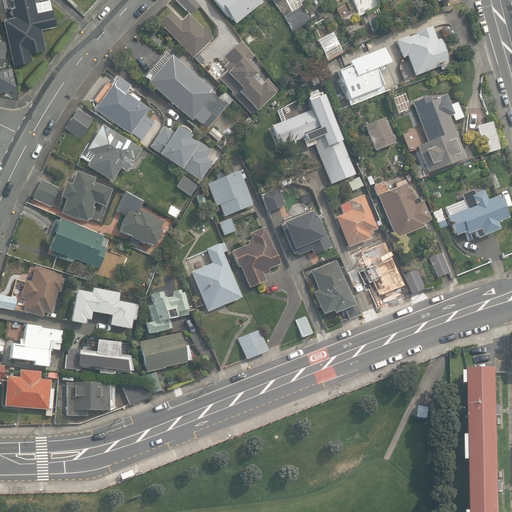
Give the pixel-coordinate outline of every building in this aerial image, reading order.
[(11,17),(2,19),(12,65),(31,61),(29,53),(45,49),(40,29),(55,26),(51,9),(48,0),(45,0),(34,3),(33,0),(11,0),(13,7),(9,8),(11,17)] [(224,10),(235,24),(262,3),(260,0),(213,0),(222,11),(224,10)] [(352,0),(360,15),(381,5),(378,0),(352,0)] [(284,16),(295,33),(311,23),(301,6),(284,16)] [(176,18),(169,12),(158,24),(192,57),(212,38),(187,14),(182,18),(179,15),(176,18)] [(368,20),(373,32),(385,27),(380,15),(368,20)] [(406,56),(414,76),(447,63),(443,53),(444,53),(439,39),(436,41),(430,27),(414,33),(415,34),(408,37),(407,36),(395,40),(402,57),(406,56)] [(317,41),(329,61),(343,53),(332,33),(317,41)] [(244,40),(249,45),(256,40),(251,34),(244,40)] [(0,90),(16,87),(10,65),(0,66),(0,65),(2,65),(5,41),(0,39),(0,90)] [(254,56),(239,41),(221,59),(229,66),(217,78),(232,93),(229,94),(253,118),(280,92),(265,78),(257,86),(250,79),(258,71),(248,62),(254,56)] [(348,66),(336,73),(346,101),(347,100),(349,107),(385,93),(382,86),(380,87),(373,70),(388,65),(381,48),(347,62),(348,66)] [(168,58),(163,54),(143,78),(148,81),(147,83),(192,121),(194,118),(207,128),(226,106),(213,95),(214,94),(169,56),(168,58)] [(131,134),(141,141),(153,123),(143,116),(147,110),(138,102),(139,100),(130,93),(128,96),(124,93),(128,87),(116,78),(111,85),(106,82),(93,100),(97,104),(93,109),(130,135),(131,134)] [(314,145),(329,185),(354,175),(341,141),(338,142),(319,93),(317,93),(316,89),(306,93),(308,98),(301,100),(306,113),(269,126),(279,153),(303,144),(305,148),(314,145)] [(232,101),(223,93),(219,97),(228,106),(232,101)] [(417,146),(428,173),(464,158),(448,116),(451,115),(454,121),(462,118),(456,103),(449,106),(445,95),(431,101),(429,96),(412,103),(427,142),(417,146)] [(65,129),(82,139),(94,119),(78,109),(77,109),(65,129)] [(364,126),(374,151),(395,143),(394,140),(395,140),(393,136),(392,136),(385,118),(364,126)] [(476,126),(484,154),(505,148),(502,136),(494,139),(490,122),(476,126)] [(134,160),(140,150),(101,125),(85,151),(87,151),(83,158),(88,162),(86,166),(111,182),(120,168),(126,173),(133,162),(130,160),(131,158),(134,160)] [(189,132),(180,126),(178,129),(176,128),(172,133),(163,127),(149,147),(159,154),(158,155),(180,170),(181,168),(200,180),(212,162),(206,158),(211,151),(187,135),(189,132)] [(79,219),(86,222),(87,219),(90,220),(95,208),(92,207),(94,202),(105,207),(112,189),(93,182),(95,178),(76,171),(71,184),(65,182),(60,197),(65,199),(60,213),(79,220),(79,219)] [(219,204),(224,217),(224,216),(251,205),(237,171),(224,176),(206,184),(215,206),(219,204)] [(345,181),(350,191),(362,184),(357,175),(345,181)] [(369,186),(373,184),(370,175),(365,177),(369,186)] [(176,187),(190,196),(197,186),(183,176),(177,186),(176,187)] [(33,199),(51,207),(59,187),(41,180),(33,199)] [(373,186),(395,238),(423,226),(422,223),(430,220),(422,202),(420,203),(418,198),(413,200),(409,189),(408,189),(404,180),(395,184),(396,187),(388,190),(385,181),(373,186)] [(260,195),(267,213),(285,206),(278,188),(260,195)] [(478,229),(481,236),(498,229),(495,222),(507,218),(498,195),(486,200),(482,190),(473,194),(472,190),(461,195),(467,209),(447,217),(454,235),(464,231),(465,235),(478,229)] [(196,197),(201,210),(207,207),(202,194),(196,197)] [(335,217),(348,247),(369,239),(368,236),(371,235),(369,231),(377,228),(363,194),(348,201),(349,202),(339,205),(343,214),(335,217)] [(166,213),(176,219),(181,210),(171,204),(166,213)] [(143,243),(152,247),(153,245),(154,245),(160,231),(158,230),(161,222),(153,219),(153,218),(137,211),(135,215),(128,212),(127,214),(125,214),(118,230),(120,231),(119,233),(130,238),(130,239),(143,244),(143,243)] [(310,248),(313,254),(329,248),(326,238),(325,239),(315,216),(314,217),(311,211),(281,224),(293,253),(297,251),(298,254),(310,248)] [(219,223),(224,235),(235,231),(231,222),(230,218),(224,221),(219,223)] [(73,260),(98,269),(106,248),(109,240),(102,238),(103,236),(59,219),(47,250),(66,257),(65,260),(72,263),(73,260)] [(240,266),(249,288),(265,281),(263,275),(269,273),(267,269),(279,264),(273,248),(272,248),(264,227),(249,233),(252,239),(247,241),(249,244),(231,251),(237,267),(240,266)] [(191,272),(207,311),(224,304),(241,297),(224,257),(222,253),(224,252),(226,251),(224,247),(223,243),(219,245),(218,244),(206,249),(206,251),(212,263),(191,272)] [(430,257),(437,276),(450,271),(442,252),(430,257)] [(349,318),(349,319),(361,314),(353,295),(350,296),(346,286),(336,260),(310,270),(318,290),(313,292),(321,314),(332,310),(333,313),(346,308),(347,312),(349,318)] [(22,312),(43,317),(44,312),(52,314),(57,291),(60,292),(64,278),(61,278),(61,275),(54,273),(54,271),(34,266),(30,282),(24,280),(20,298),(25,300),(22,312)] [(410,295),(425,289),(417,270),(412,272),(410,269),(401,272),(410,295)] [(390,281),(397,299),(408,295),(400,277),(390,281)] [(74,291),(68,322),(84,325),(85,319),(89,320),(91,313),(109,317),(108,326),(128,330),(130,320),(135,321),(138,306),(116,301),(117,294),(90,289),(89,293),(74,291)] [(147,333),(147,334),(171,329),(172,328),(170,319),(189,314),(188,311),(188,309),(184,292),(182,293),(181,290),(172,292),(173,297),(165,299),(163,291),(151,294),(147,307),(151,322),(146,323),(145,323),(147,333)] [(0,307),(14,310),(16,298),(0,295),(0,307)] [(302,337),(312,333),(305,316),(296,320),(302,337)] [(33,365),(47,367),(49,349),(59,350),(61,331),(39,329),(39,327),(26,325),(25,325),(23,345),(12,344),(10,358),(34,361),(33,365)] [(238,338),(246,359),(268,350),(265,344),(260,329),(238,338)] [(139,342),(146,372),(164,368),(163,367),(186,362),(186,361),(191,360),(188,346),(188,345),(183,346),(183,343),(180,332),(139,342)] [(122,371),(124,353),(113,352),(115,339),(90,337),(89,349),(72,347),(70,366),(122,371)] [(4,405),(48,409),(48,408),(52,408),(53,389),(50,389),(51,380),(46,380),(40,379),(40,371),(20,370),(19,377),(7,376),(4,405)] [(497,511),(497,492),(502,492),(502,482),(497,482),(495,416),(500,416),(500,405),(495,406),(494,371),(467,372),(467,373),(463,373),(463,386),(467,386),(468,437),(465,437),(465,462),(469,462),(470,511),(497,511)] [(145,375),(150,393),(161,390),(156,372),(145,375)] [(67,415),(87,415),(87,410),(109,410),(109,381),(87,381),(67,381),(67,415)] [(120,381),(129,405),(147,398),(143,381),(120,381)]
